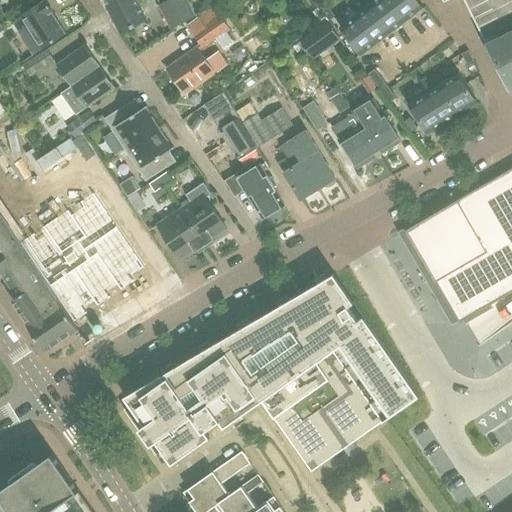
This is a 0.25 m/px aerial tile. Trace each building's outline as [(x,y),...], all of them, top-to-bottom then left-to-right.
[(27,25),(18,31),(33,54),(66,33),(44,0),(43,0),(20,15),(27,25)] [(136,0),(103,0),(120,33),(147,20),(136,0)] [(170,0),(166,0),(158,5),(171,28),(183,22),(170,0)] [(186,0),(170,0),(183,22),(195,16),(186,0)] [(393,0),(375,0),(371,3),(393,31),(408,19),(393,0)] [(393,0),(408,19),(424,7),(418,0),(393,0)] [(443,0),(444,2),(447,0),(464,0),(474,18),(509,0),(443,0)] [(511,0),(509,0),(474,18),(508,86),(511,84),(511,0)] [(371,3),(356,15),(377,43),(393,31),(371,3)] [(328,7),(321,12),(329,21),(335,16),(328,7)] [(206,26),(195,33),(204,47),(229,31),(214,8),(200,18),(206,26)] [(356,15),(340,27),(361,55),(377,43),(356,15)] [(327,21),(314,31),(326,47),(339,37),(327,21)] [(299,42),(294,46),(297,52),(303,48),(299,42)] [(85,45),(57,64),(72,85),(73,86),(100,66),(85,45)] [(197,47),(167,69),(186,94),(215,72),(228,63),(219,50),(206,60),(197,47)] [(46,49),(22,66),(29,76),(53,60),(46,49)] [(468,50),(461,53),(467,64),(474,61),(468,50)] [(72,85),(61,93),(76,114),(87,107),(115,88),(100,66),(73,86),(72,85)] [(418,67),(408,74),(413,81),(423,73),(418,67)] [(375,69),(368,74),(375,83),(382,78),(375,69)] [(459,72),(442,83),(461,113),(472,106),(471,106),(477,100),(459,72)] [(382,78),(375,83),(383,93),(389,88),(382,78)] [(442,83),(426,93),(444,123),(461,113),(442,83)] [(337,87),(330,91),(343,112),(350,108),(337,87)] [(389,88),(383,93),(390,102),(396,98),(389,88)] [(426,93),(409,104),(426,132),(433,129),(434,130),(444,123),(426,93)] [(374,98),(353,112),(361,125),(380,154),(401,140),(383,112),(374,98)] [(314,100),(302,107),(317,130),(329,123),(314,100)] [(129,102),(105,118),(111,128),(112,129),(125,149),(159,127),(146,107),(147,107),(146,105),(135,113),(129,102)] [(228,103),(211,114),(237,155),(254,144),(228,103)] [(280,108),(270,115),(281,131),(291,125),(280,108)] [(88,110),(67,126),(76,138),(97,122),(88,110)] [(9,113),(0,118),(0,133),(15,123),(9,113)] [(257,114),(243,123),(258,146),(281,131),(270,115),(262,120),(257,114)] [(402,122),(410,132),(416,127),(409,117),(402,122)] [(348,118),(333,128),(340,138),(340,139),(358,168),(380,154),(361,125),(355,129),(348,118)] [(18,127),(2,138),(7,146),(23,135),(18,127)] [(172,147),(159,127),(125,149),(138,169),(138,170),(138,171),(139,170),(146,181),(170,165),(163,155),(174,148),(173,147),(172,147)] [(290,141),(288,142),(317,188),(335,177),(307,131),(290,141)] [(288,157),(281,162),(286,170),(285,171),(301,198),(317,188),(288,142),(282,146),(288,157)] [(51,174),(70,165),(63,150),(44,159),(51,174)] [(235,175),(226,181),(235,196),(245,189),(263,218),(285,205),(260,164),(257,166),(254,161),(238,171),(241,176),(237,178),(235,175)] [(511,168),(406,229),(458,319),(451,323),(423,274),(423,275),(451,324),(458,320),(460,322),(511,292),(511,168)] [(169,170),(159,177),(165,185),(175,178),(169,170)] [(159,177),(149,183),(154,192),(165,185),(159,177)] [(190,201),(180,208),(204,244),(214,238),(213,237),(226,228),(206,197),(211,194),(203,182),(186,194),(190,201)] [(70,208),(21,242),(59,297),(75,322),(89,312),(85,307),(94,301),(98,307),(112,297),(109,292),(118,286),(121,291),(127,288),(136,281),(133,276),(146,267),(96,191),(81,201),(84,206),(73,213),(70,208)] [(344,214),(359,205),(351,193),(337,202),(344,214)] [(180,208),(157,223),(181,258),(195,249),(195,250),(204,244),(180,208)] [(0,211),(0,274),(3,272),(18,294),(12,298),(29,323),(28,324),(46,351),(79,328),(75,322),(59,297),(21,242),(9,224),(0,211)] [(131,404),(124,409),(162,462),(168,457),(173,464),(211,437),(206,430),(220,421),(223,425),(225,427),(228,425),(247,412),(262,401),(274,419),(311,472),(333,457),(336,462),(348,453),(344,449),(385,420),(420,395),(385,344),(354,301),(334,273),(320,282),(313,270),(292,282),(299,294),(267,313),(263,308),(242,323),(244,326),(219,341),(204,350),(181,363),(133,392),(125,396),(126,398),(131,404)] [(242,451),(188,489),(195,498),(190,501),(197,511),(206,511),(216,505),(230,495),(230,494),(222,483),(251,463),(242,451)] [(0,511),(93,511),(53,453),(0,489),(0,511)] [(230,495),(216,505),(220,511),(251,511),(258,508),(258,507),(248,493),(264,482),(259,474),(230,494),(230,495)] [(258,508),(251,511),(285,511),(274,496),(258,507),(258,508)]
